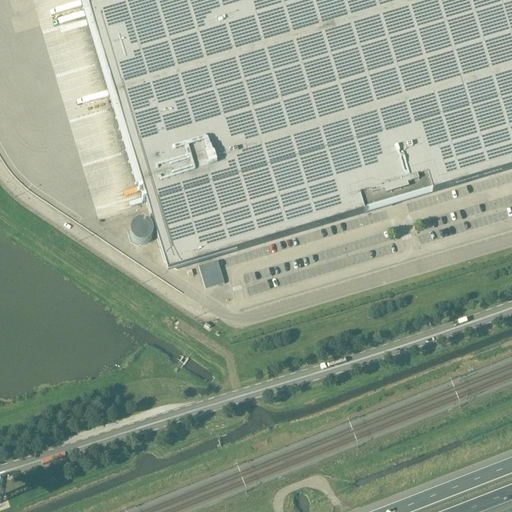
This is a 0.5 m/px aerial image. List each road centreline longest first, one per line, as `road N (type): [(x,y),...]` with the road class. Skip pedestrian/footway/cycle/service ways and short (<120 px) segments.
road 1 (secondary): [(0,472),(511,309)]
road 2 (motorway): [(511,465),(392,511)]
